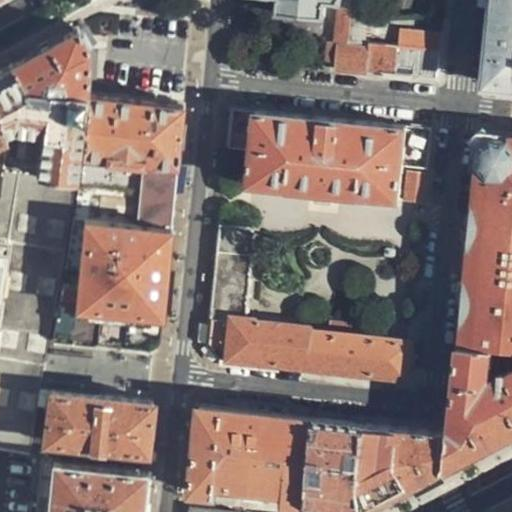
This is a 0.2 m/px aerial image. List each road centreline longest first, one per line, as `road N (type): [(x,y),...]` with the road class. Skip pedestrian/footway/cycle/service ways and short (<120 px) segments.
road 1 (residential): [(183,377),(422,401),(431,388),(458,108)]
road 2 (residential): [(209,82),(183,377)]
road 3 (residential): [(209,82),(458,108)]
road 4 (residential): [(183,377),(168,511)]
